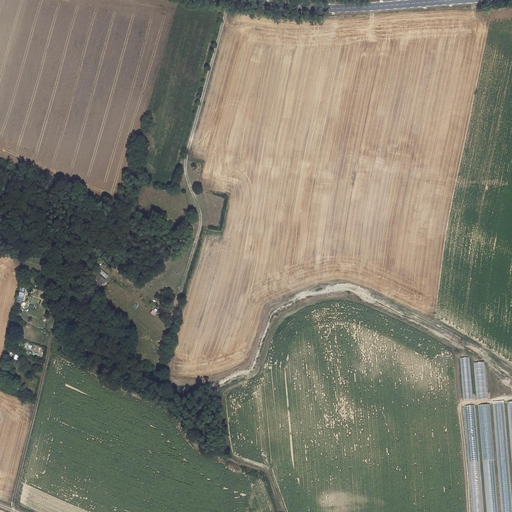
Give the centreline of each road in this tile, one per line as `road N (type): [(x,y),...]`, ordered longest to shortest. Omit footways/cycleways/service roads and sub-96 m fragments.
road 1 (track): [(229,0),(186,158),(200,216),(178,295),(164,301),(102,267)]
road 2 (tertiary): [(238,0),(334,8),(447,0)]
road 3 (track): [(12,510),(57,342)]
